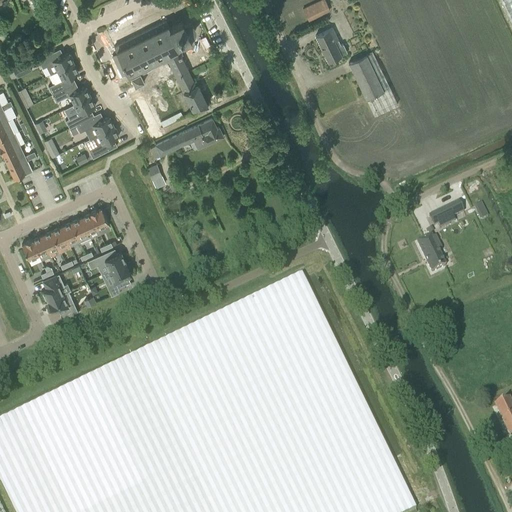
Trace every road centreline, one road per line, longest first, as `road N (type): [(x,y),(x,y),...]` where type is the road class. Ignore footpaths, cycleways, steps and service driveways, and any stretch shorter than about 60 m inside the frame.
road 1 (track): [(511,511),(390,271),(386,228),(399,206),(385,186),(335,161),(263,0)]
road 2 (tertiary): [(455,511),(409,396),(210,0)]
road 3 (track): [(0,393),(329,239)]
road 4 (residential): [(2,239),(115,190),(174,312)]
road 5 (residential): [(2,239),(40,327),(6,349)]
road 6 (unclassified): [(399,206),(511,155)]
